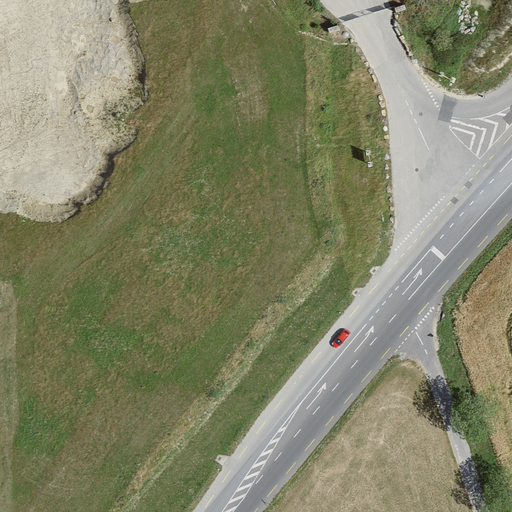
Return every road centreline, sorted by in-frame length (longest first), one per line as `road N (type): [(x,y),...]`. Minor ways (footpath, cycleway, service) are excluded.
road 1 (secondary): [(237,511),(511,190)]
road 2 (track): [(424,287),(379,0)]
road 3 (track): [(413,300),(483,511)]
